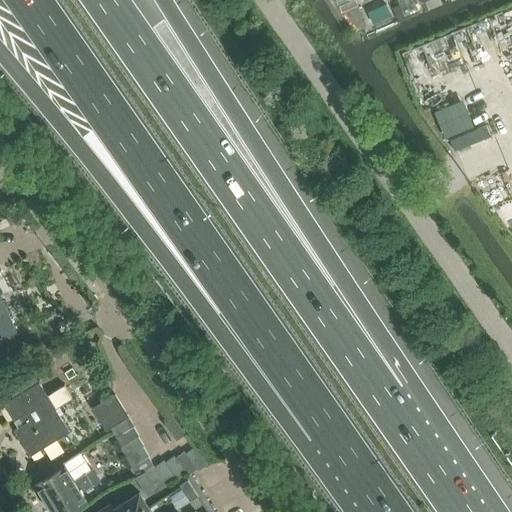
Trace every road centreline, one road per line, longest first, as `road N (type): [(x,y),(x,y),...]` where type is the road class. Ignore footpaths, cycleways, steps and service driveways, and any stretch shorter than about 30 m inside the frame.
road 1 (motorway): [(31,0),(349,456)]
road 2 (motorway): [(0,47),(219,328),(349,456)]
road 3 (motorway): [(388,400),(108,0)]
road 4 (motorway): [(388,400),(297,208),(165,0)]
road 5 (unclassified): [(267,0),(511,348)]
road 6 (residential): [(270,511),(34,190)]
road 7 (motorway): [(465,511),(388,400)]
